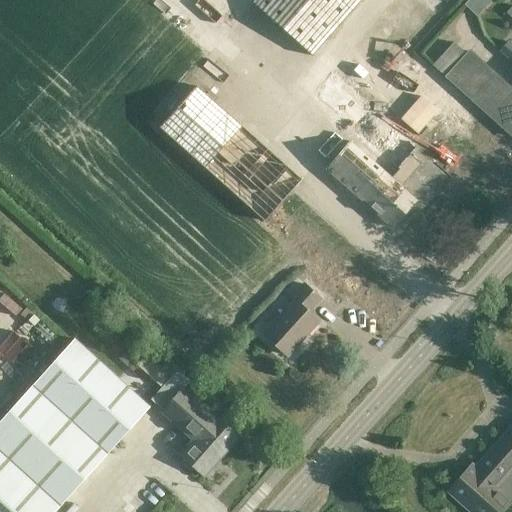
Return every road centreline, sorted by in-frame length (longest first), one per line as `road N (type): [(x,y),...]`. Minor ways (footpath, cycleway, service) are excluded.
road 1 (track): [(239,0),(342,96),(311,176),(461,313)]
road 2 (tertiary): [(288,511),(511,255)]
